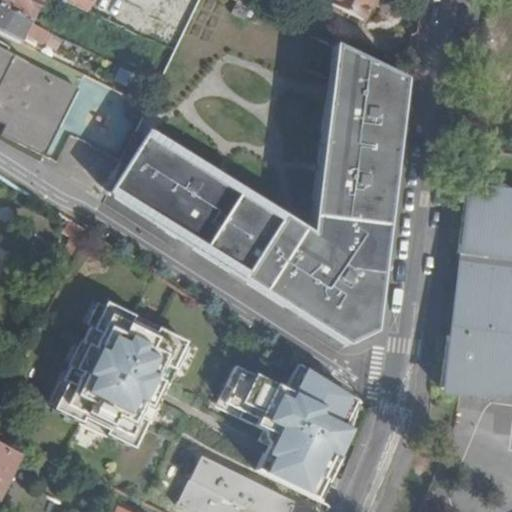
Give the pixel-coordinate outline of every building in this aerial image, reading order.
[(0,0),(0,7),(30,23),(41,0),(0,0)] [(92,0),(68,0),(87,10),(92,0)] [(261,23),(212,0),(198,0),(186,27),(206,36),(198,49),(240,69),(261,23)] [(371,27),(383,0),(340,0),(336,11),(371,27)] [(0,7),(0,30),(21,42),(26,33),(47,44),(52,33),(30,23),(0,7)] [(398,67),(323,36),(302,214),(128,124),(82,190),(343,329),(366,320),(398,67)] [(0,121),(8,126),(3,136),(46,157),(80,90),(0,51),(0,121)] [(511,140),(511,90),(496,88),(490,137),(511,140)] [(432,387),(511,396),(511,190),(461,183),(451,253),(440,335),(432,387)] [(64,381),(52,407),(80,421),(82,416),(107,429),(104,434),(133,447),(146,421),(148,422),(155,407),(151,405),(163,381),(167,383),(174,369),(171,367),(184,341),(156,327),(154,332),(129,320),(131,315),(103,302),(91,328),(88,326),(81,341),(85,343),(74,367),(69,365),(62,380),(64,381)] [(269,444),(255,470),(316,499),(335,456),(338,457),(348,429),(341,426),(353,400),(303,368),(290,393),(276,386),(271,388),(270,383),(234,365),(225,385),(230,388),(223,402),(256,418),(253,424),(264,429),(259,439),(269,444)] [(0,415),(0,431),(18,440),(22,431),(4,422),(4,418),(0,415)] [(0,491),(18,455),(0,445),(0,491)] [(176,505),(189,511),(242,511),(245,507),(255,511),(287,511),(292,502),(201,457),(176,505)]
